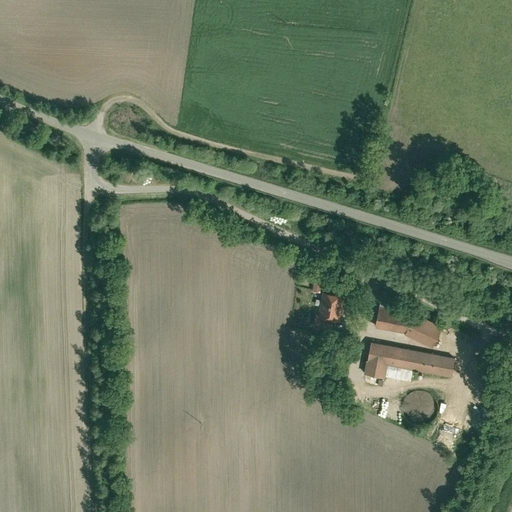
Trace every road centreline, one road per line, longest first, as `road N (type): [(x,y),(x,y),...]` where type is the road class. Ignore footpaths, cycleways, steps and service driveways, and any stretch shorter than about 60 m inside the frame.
road 1 (unclassified): [(90,137),(511,259)]
road 2 (track): [(88,175),(95,511)]
road 3 (track): [(90,137),(110,101),(131,98),(158,125),(189,139),(380,184)]
